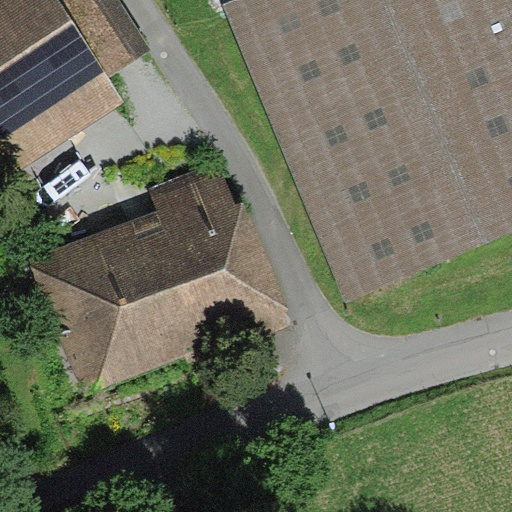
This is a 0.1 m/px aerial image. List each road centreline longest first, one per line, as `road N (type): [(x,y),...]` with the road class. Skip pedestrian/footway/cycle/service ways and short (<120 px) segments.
road 1 (residential): [(135,0),(272,224),(339,388)]
road 2 (residential): [(39,511),(339,388)]
road 3 (residential): [(339,388),(511,337)]
